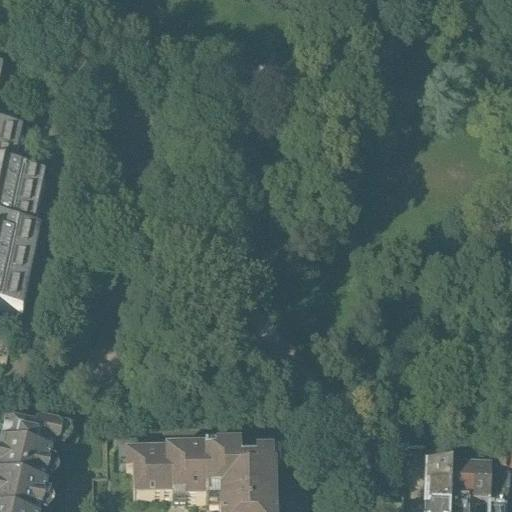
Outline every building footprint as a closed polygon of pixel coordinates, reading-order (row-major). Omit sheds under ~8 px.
[(0,243),(38,251),(41,237),(32,235),(44,182),(13,174),(23,136),(0,130),(0,81),(1,77),(0,76),(0,243)] [(38,251),(0,243),(0,313),(22,319),(38,251)] [(9,416),(0,461),(0,511),(46,511),(49,500),(63,426),(9,416)] [(487,511),(506,511),(507,477),(511,476),(511,447),(490,448),(489,474),(488,510),(487,511)] [(274,511),(274,475),(272,475),(271,463),(253,463),(254,471),(240,471),(240,454),(203,455),(205,500),(218,500),(218,511),(274,511)] [(205,509),(205,500),(203,455),(171,456),(124,457),(125,478),(131,478),(132,505),(170,504),(184,504),(185,510),(205,509)] [(447,511),(448,509),(449,473),(425,472),(423,511),(447,511)] [(449,473),(448,509),(466,509),(488,510),(489,474),(449,473)]
